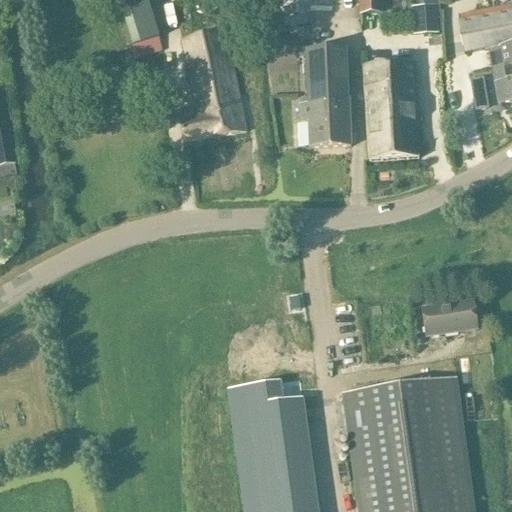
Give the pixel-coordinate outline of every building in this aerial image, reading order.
[(380,0),(359,0),(360,14),(381,13),(380,0)] [(503,67),(511,65),(511,0),(509,0),(511,8),(511,10),(511,45),(500,47),(503,67)] [(438,34),(437,6),(418,7),(420,35),(438,34)] [(511,10),(511,8),(456,17),(457,28),(462,53),(487,49),(493,82),(506,79),(507,84),(511,83),(511,65),(503,67),(500,47),(511,45),(511,10)] [(184,145),(245,132),(224,32),(181,41),(195,109),(177,113),(184,145)] [(347,104),(346,104),(344,50),(301,52),(303,106),(297,106),(298,125),(307,124),(308,150),(349,148),(347,104)] [(413,65),(363,67),(367,163),(417,161),(413,65)] [(485,93),(483,78),(470,80),(473,96),(485,93)] [(506,79),(493,82),(497,105),(511,102),(511,83),(507,84),(506,79)] [(2,91),(0,91),(0,144),(12,143),(2,91)] [(485,102),(474,104),(476,119),(487,117),(485,102)] [(425,339),(475,332),(471,304),(422,311),(425,339)] [(455,381),(341,397),(357,511),(473,511),(461,423),(460,417),(458,401),(455,381)] [(278,384),(227,391),(243,511),(316,511),(301,401),(281,404),(278,384)]
